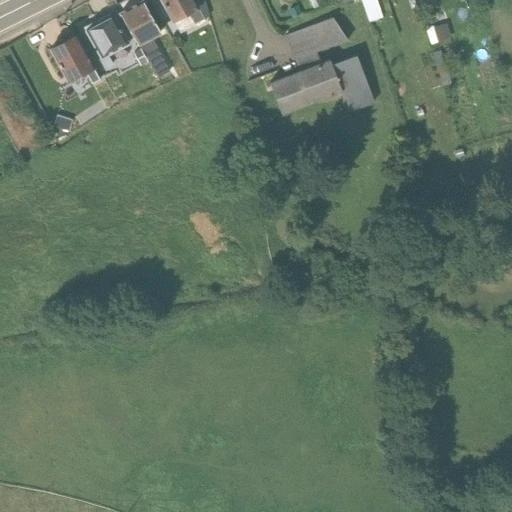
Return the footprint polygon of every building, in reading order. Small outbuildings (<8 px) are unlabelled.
[(430,0),(434,11),(447,7),(451,21),(486,11),(482,0),(430,0)] [(186,7),(162,21),(179,51),(204,37),(186,7)] [(123,43),(142,77),(166,64),(147,30),(123,43)] [(346,40),(296,62),(308,89),(358,68),(346,40)] [(119,46),(89,63),(107,93),(136,76),(119,46)] [(80,68),(55,81),(73,114),(98,101),(80,68)] [(276,111),(289,143),(350,119),(338,87),(276,111)]
